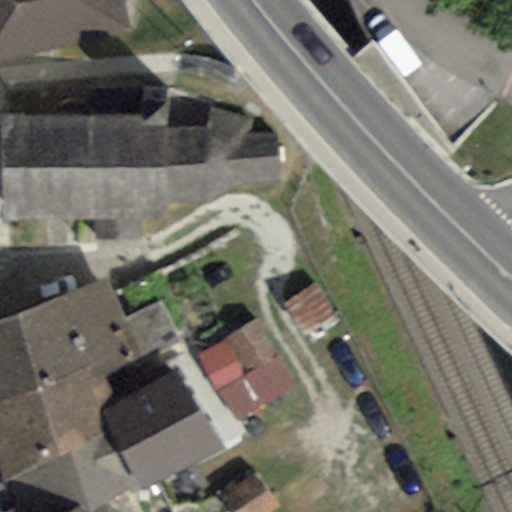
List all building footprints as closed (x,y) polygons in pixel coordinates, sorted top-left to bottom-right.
[(113,0),(0,0),(0,44),(117,18),(113,0)] [(53,127),(5,126),(7,203),(8,222),(93,221),(94,247),(137,248),(137,220),(162,221),(163,209),(207,209),(233,193),(277,189),(273,145),(246,146),(248,131),(210,120),(206,139),(164,139),(166,99),(91,101),(92,127),(87,127),(86,125),(85,121),(83,119),(81,117),(79,115),(76,113),(73,113),(70,112),(67,112),(64,113),(62,115),(59,116),(57,119),(55,121),(54,124),(53,127)] [(310,278),(281,296),(300,327),(329,309),(310,278)] [(115,320),(94,279),(54,294),(81,358),(83,363),(117,344),(121,355),(171,331),(155,300),(115,320)] [(54,294),(0,314),(0,389),(36,377),(81,358),(54,294)] [(251,315),(224,330),(228,339),(241,361),(270,344),(251,315)] [(241,361),(228,339),(222,342),(255,400),(291,379),(270,344),(241,361)] [(222,342),(199,355),(233,413),(255,400),(222,342)] [(0,450),(2,458),(3,462),(28,451),(103,411),(101,407),(104,404),(83,363),(81,358),(36,377),(0,389),(0,450)] [(211,435),(170,367),(133,387),(104,404),(101,407),(103,411),(136,475),(211,435)] [(54,511),(92,493),(94,496),(136,475),(103,411),(28,451),(3,462),(4,464),(18,511),(54,511)] [(277,511),(261,488),(229,510),(230,511),(277,511)] [(106,511),(94,496),(92,493),(54,511),(106,511)]
